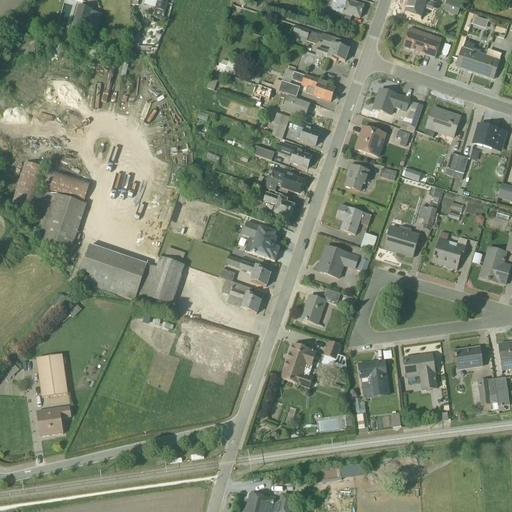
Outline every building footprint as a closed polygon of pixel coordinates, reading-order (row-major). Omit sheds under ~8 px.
[(145,0),(144,5),(154,8),(153,13),(154,17),(157,19),(161,20),(167,0),(145,0)] [(363,7),(339,0),(332,0),(330,11),(341,14),(340,20),(349,22),(351,17),(359,19),(363,7)] [(457,16),(461,5),(446,0),(442,11),(457,16)] [(92,10),(78,6),(72,26),(75,27),(72,36),(80,38),(83,29),(86,30),(92,10)] [(488,23),(474,18),(471,25),(485,30),(488,23)] [(409,30),(402,48),(435,59),(441,41),(409,30)] [(321,37),(309,33),(306,42),(318,46),(321,37)] [(35,41),(4,38),(2,55),(34,57),(35,41)] [(318,48),(315,56),(335,62),(336,61),(345,63),(349,50),(332,45),(330,52),(318,48)] [(461,48),(454,68),(491,80),(500,55),(487,51),(486,57),(461,48)] [(226,68),(215,63),(212,71),(232,78),(237,65),(228,62),(226,68)] [(307,89),(305,95),(329,103),(334,91),(326,88),(327,85),(285,71),(278,93),(296,99),(300,89),(289,86),(291,82),(301,85),(300,87),(307,89)] [(217,82),(209,79),(206,88),(214,91),(217,82)] [(409,102),(379,92),(373,110),(391,116),(394,110),(405,114),(409,102)] [(309,105),(287,97),(282,112),(304,119),(309,105)] [(459,119),(433,110),(423,136),(432,139),(434,134),(452,140),(459,119)] [(282,141),(289,119),(276,114),(272,125),(275,126),(271,137),(282,141)] [(313,130),(291,122),(288,131),(293,132),(291,137),(299,140),(298,142),(315,147),(319,135),(313,133),(313,130)] [(508,134),(480,126),(473,148),(502,156),(508,134)] [(385,137),(363,129),(355,150),(378,158),(385,137)] [(401,144),(407,146),(410,134),(398,131),(397,136),(402,137),(401,144)] [(304,154),(280,145),(277,154),(292,159),(290,165),(306,171),(311,159),(303,156),(304,154)] [(273,155),(255,148),(252,156),(271,162),(273,155)] [(208,153),(205,162),(217,166),(219,156),(208,153)] [(453,178),(458,157),(450,155),(444,176),(453,178)] [(467,160),(458,157),(453,178),(461,181),(467,160)] [(10,209),(28,215),(44,169),(26,163),(10,209)] [(368,172),(352,166),(344,189),(368,172)] [(276,187),(298,196),(301,187),(299,186),(301,182),(295,179),(296,177),(284,172),(285,169),(280,167),(278,170),(275,168),(271,179),(267,177),(264,185),(258,182),(256,186),(274,193),(276,187)] [(90,184),(48,170),(42,188),(84,202),(90,184)] [(396,174),(382,170),(379,178),(393,183),(396,174)] [(511,189),(503,187),(499,201),(511,204),(511,189)] [(56,197),(41,192),(33,216),(29,230),(43,235),(41,242),(71,252),(73,244),(86,207),(56,197)] [(285,204),(286,202),(266,194),(263,202),(276,208),(274,214),(289,220),(294,207),(285,204)] [(336,220),(342,222),(339,231),(355,236),(359,224),(367,227),(370,216),(340,206),(336,220)] [(275,234),(246,225),(242,236),(250,238),(244,253),(274,263),(279,249),(273,247),(276,239),(274,239),(275,234)] [(391,228),(384,250),(412,258),(418,236),(391,228)] [(376,239),(365,235),(360,248),(371,252),(376,239)] [(440,242),(433,266),(459,274),(466,250),(440,242)] [(137,304),(167,314),(184,268),(160,259),(156,269),(89,246),(80,272),(90,276),(87,286),(137,304)] [(184,254),(167,248),(164,258),(181,264),(184,254)] [(356,271),(360,259),(326,249),(318,273),(341,281),(345,268),(356,271)] [(511,271),(511,270),(504,268),(508,257),(489,251),(485,262),(480,282),(499,287),(507,290),(511,271)] [(225,266),(252,275),(249,282),(266,288),(270,275),(262,273),(263,269),(228,257),(225,266)] [(234,275),(221,270),(218,279),(232,283),(234,275)] [(256,315),(260,303),(252,300),(253,297),(249,295),(250,291),(225,282),(221,294),(229,297),(227,305),(256,315)] [(317,329),(326,306),(351,314),(355,303),(327,294),(324,304),(309,298),(300,323),(317,329)] [(161,329),(164,321),(145,315),(143,323),(161,329)] [(340,348),(328,343),(320,365),(333,369),(334,367),(346,371),(345,359),(337,356),(340,348)] [(511,344),(499,347),(502,373),(511,371),(511,344)] [(312,379),(308,378),(316,354),(293,346),(280,380),(308,391),(312,379)] [(478,349),(454,353),(457,373),(482,370),(478,349)] [(392,351),(384,352),(385,360),(393,359),(392,351)] [(67,395),(62,356),(36,359),(41,399),(67,395)] [(403,360),(406,381),(419,379),(421,393),(436,390),(431,356),(403,360)] [(367,367),(358,368),(363,401),(388,398),(384,363),(366,365),(367,367)] [(7,382),(19,371),(13,364),(1,375),(7,382)] [(506,379),(493,381),(497,407),(510,405),(506,379)] [(497,407),(493,381),(477,383),(481,409),(497,407)] [(367,433),(363,404),(360,404),(359,400),(354,401),(356,417),(353,417),(356,434),(367,433)] [(69,408),(36,413),(40,439),(63,435),(61,420),(70,419),(69,408)] [(399,427),(398,415),(391,416),(392,428),(399,427)] [(447,422),(446,415),(437,416),(438,423),(447,422)] [(367,464),(338,467),(339,480),(369,477),(367,464)] [(323,470),(324,480),(338,479),(337,468),(323,470)] [(279,504),(250,497),(245,511),(289,511),(293,499),(281,496),(279,504)]
